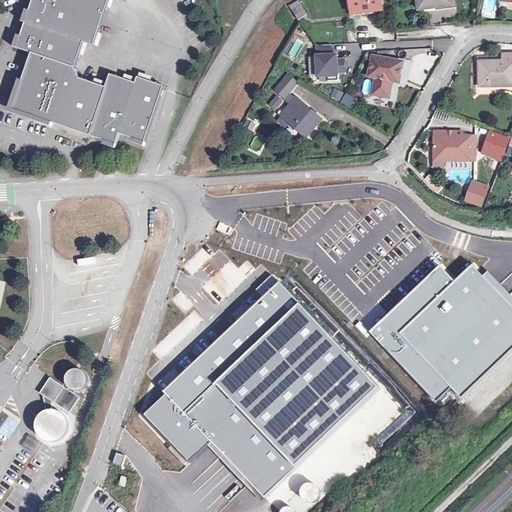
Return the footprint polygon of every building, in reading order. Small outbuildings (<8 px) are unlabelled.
[(34,52),(77,67),(85,43),(95,47),(110,0),(34,0),(31,12),(23,22),(27,24),(22,38),(14,48),(34,52)] [(381,7),(380,0),(351,0),(354,11),(381,7)] [(453,5),(451,0),(417,0),(419,9),(453,5)] [(304,13),(294,16),(297,26),(307,23),(304,13)] [(297,57),(304,41),(297,38),(289,54),(297,57)] [(330,47),(316,47),(318,78),(327,77),(328,82),(338,81),(338,73),(337,61),(334,61),(334,56),(330,56),(330,47)] [(77,67),(34,52),(24,81),(14,110),(53,124),(91,136),(107,88),(81,79),(77,67)] [(377,78),(375,94),(390,96),(392,80),(399,80),(401,59),(370,56),(368,77),(377,78)] [(431,56),(426,67),(433,71),(438,59),(431,56)] [(511,89),(511,56),(498,57),(498,65),(478,65),(479,90),(511,89)] [(344,60),(337,61),(338,73),(345,72),(344,60)] [(111,75),(107,88),(91,136),(106,142),(116,149),(121,134),(135,139),(145,147),(165,87),(139,78),(137,84),(111,75)] [(369,94),(372,80),(365,79),(363,93),(369,94)] [(24,81),(20,80),(9,113),(52,127),(53,124),(14,110),(24,81)] [(334,87),(330,96),(340,100),(344,91),(334,87)] [(340,102),(351,109),(357,99),(346,92),(340,102)] [(289,110),(295,101),(290,98),(284,106),(289,110)] [(321,121),(295,101),(289,110),(282,120),(291,127),(308,139),(321,121)] [(276,114),(281,106),(275,102),(270,110),(276,114)] [(291,127),(282,120),(277,126),(286,133),(291,127)] [(508,140),(492,135),(485,155),(501,160),(508,140)] [(473,162),(472,138),(436,139),(436,163),(473,162)] [(423,182),(434,189),(439,181),(428,174),(423,182)] [(492,189),(477,183),(470,201),(485,206),(492,189)] [(387,382),(286,272),(169,379),(173,383),(146,407),(189,454),(210,435),(264,494),(387,382)] [(54,403),(70,413),(81,397),(74,393),(75,391),(77,392),(78,392),(79,392),(80,391),(81,391),(82,391),(83,391),(83,390),(84,390),(85,389),(86,388),(87,387),(88,386),(88,385),(88,384),(89,383),(89,382),(89,381),(89,380),(89,379),(88,378),(88,377),(88,376),(87,375),(87,374),(86,374),(86,373),(85,373),(85,372),(84,372),(84,371),(83,371),(82,371),(81,371),(81,370),(80,370),(79,370),(78,370),(77,370),(76,370),(75,371),(74,371),(73,371),(72,372),(71,372),(71,373),(70,373),(70,374),(69,374),(69,375),(69,376),(68,376),(68,377),(68,378),(67,378),(67,379),(67,380),(67,381),(67,382),(67,383),(68,384),(68,385),(68,386),(69,386),(70,388),(68,389),(65,387),(54,403)] [(8,417),(0,429),(0,432),(9,438),(18,423),(8,417)] [(55,428),(44,421),(39,428),(50,435),(55,428)] [(48,460),(57,445),(46,439),(38,453),(48,460)]
